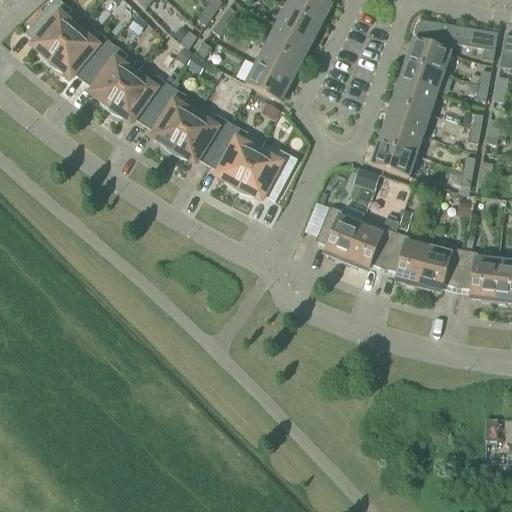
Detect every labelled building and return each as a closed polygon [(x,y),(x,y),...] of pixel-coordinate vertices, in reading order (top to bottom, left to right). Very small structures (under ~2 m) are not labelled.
[(49,67),(78,33),(64,21),(71,13),(55,0),(28,33),(38,42),(32,49),(39,55),(42,59),(45,63),(49,67)] [(131,0),(144,13),(157,0),(131,0)] [(213,0),(205,11),(214,17),(222,6),(214,0),(213,0)] [(332,8),(329,7),(316,0),(290,0),(286,10),(320,27),(324,18),(326,19),(332,8)] [(220,22),(229,28),(237,17),(229,10),(220,22)] [(315,36),(320,27),(286,10),(276,29),(311,47),(317,37),(315,36)] [(205,29),(214,17),(205,11),(197,23),(205,29)] [(135,19),(126,32),(138,40),(146,27),(135,19)] [(220,40),(229,28),(220,22),(212,34),(220,40)] [(416,44),(451,55),(454,47),(484,52),(482,63),(493,65),(497,36),(425,24),(422,24),(418,26),(415,29),(414,33),(414,37),(417,41),(416,44)] [(306,57),(311,47),(276,29),(266,48),(300,66),(304,56),(306,57)] [(187,36),(181,30),(174,38),(180,43),(187,36)] [(86,82),(113,47),(99,36),(92,44),(78,33),(49,67),(50,68),(54,71),(58,73),(63,75),(70,81),(76,74),(86,82)] [(188,35),(180,47),(188,53),(197,41),(188,35)] [(511,39),(505,38),(502,56),(511,58),(511,39)] [(451,55),(416,44),(413,43),(409,54),(411,55),(408,65),(444,77),(451,55)] [(194,57),(203,63),(203,64),(212,52),(203,46),(194,57)] [(113,47),(86,82),(96,89),(90,96),(98,102),(101,106),(104,110),(109,114),(135,77),(120,67),(127,58),(113,47)] [(295,75),(300,66),(266,48),(256,67),(291,86),(297,76),(295,75)] [(178,62),(185,67),(191,57),(184,52),(178,62)] [(185,70),(198,79),(206,69),(193,60),(185,70)] [(437,97),(444,77),(408,65),(404,74),(403,74),(399,85),(437,97)] [(286,96),(291,86),(256,67),(245,87),(279,105),(284,95),(286,96)] [(478,88),(488,90),(490,76),(480,74),(478,88)] [(146,126),(171,90),(156,79),(150,88),(135,77),(109,114),(110,115),(114,117),(118,119),(123,120),(131,126),(137,119),(146,126)] [(496,92),(505,94),(508,82),(498,80),(496,92)] [(231,88),(222,83),(220,82),(216,90),(227,96),(231,88)] [(430,118),(437,97),(399,85),(395,95),(397,96),(394,106),(430,118)] [(485,104),(488,90),(478,88),(475,103),(485,104)] [(171,90),(146,126),(157,132),(152,140),(160,145),(163,149),(167,152),(172,156),(195,118),(180,108),(186,99),(171,90)] [(503,106),(505,94),(496,92),(493,104),(503,106)] [(423,138),(430,118),(394,106),(391,115),(389,115),(385,125),(423,138)] [(260,117),(275,125),(280,115),(265,107),(260,117)] [(470,131),(480,133),(483,119),(472,117),(470,131)] [(210,166),(232,128),(217,118),(211,128),(195,118),(172,156),(177,159),(181,161),(186,162),(195,167),(200,159),(210,166)] [(488,134),(498,136),(500,124),(490,123),(488,134)] [(416,159),(423,138),(385,125),(381,136),(383,137),(380,147),(416,159)] [(237,194),(258,155),(242,146),(247,136),(232,128),(210,166),(221,171),(216,179),(225,184),(228,188),(232,191),(236,193),(237,194)] [(477,148),(480,133),(470,131),(467,146),(477,148)] [(495,148),(498,136),(488,134),(486,146),(495,148)] [(409,180),(416,159),(380,147),(377,156),(375,156),(371,167),(409,180)] [(258,155),(237,194),(243,197),(247,198),(252,199),(261,203),(265,195),(277,201),(297,163),(280,153),(274,163),(258,155)] [(462,174),(472,176),(475,162),(465,160),(462,174)] [(480,177),(490,179),(492,167),(482,165),(480,177)] [(374,193),(379,178),(359,171),(354,187),(374,193)] [(470,190),(472,176),(462,174),(459,189),(470,190)] [(488,191),(490,179),(480,177),(478,189),(488,191)] [(461,203),(457,217),(470,221),(474,206),(461,203)] [(345,267),(360,229),(341,221),(344,214),(330,209),(315,244),(328,249),(325,257),(334,260),(333,263),(345,267)] [(404,213),(398,231),(407,234),(411,221),(410,221),(411,215),(404,213)] [(384,272),(396,235),(399,226),(385,222),(382,231),(380,237),(360,229),(345,267),(357,272),(358,270),(366,273),(369,266),(384,272)] [(417,292),(428,252),(408,246),(409,240),(396,235),(384,272),(398,276),(396,283),(406,286),(405,288),(417,292)] [(472,250),(474,239),(467,238),(465,249),(472,250)] [(457,291),(464,253),(450,250),(448,257),(428,252),(417,292),(430,295),(431,292),(440,295),(442,287),(457,291)] [(493,306),(498,265),(477,263),(478,256),(464,253),(457,291),(472,293),(471,301),(480,302),(480,305),(493,306)] [(511,266),(498,265),(493,306),(506,308),(506,305),(511,305),(511,266)] [(485,422),(485,444),(497,444),(497,422),(485,422)] [(441,466),(441,488),(453,488),(453,466),(441,466)] [(511,472),(487,472),(487,490),(511,490),(511,472)]
